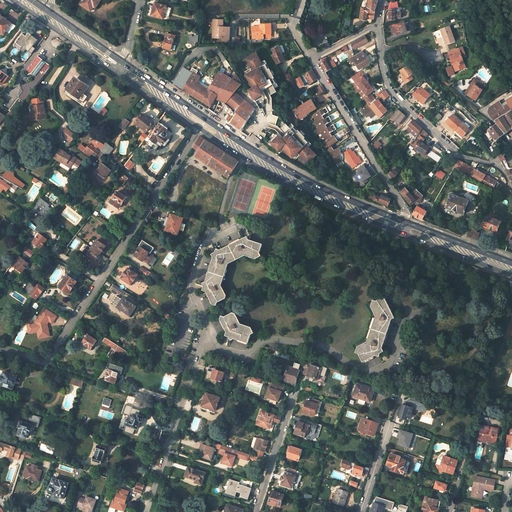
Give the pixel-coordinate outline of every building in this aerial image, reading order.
[(95,8),(100,0),(83,0),(80,4),(91,11),(94,6),(95,8)] [(368,8),(362,8),(360,19),(366,20),(367,18),(374,19),(375,10),(377,1),(369,0),(368,8)] [(171,7),(166,6),(155,3),(153,8),(155,9),(153,16),(163,18),(164,16),(168,17),(171,7)] [(389,10),(389,20),(395,20),(396,18),(400,18),(400,12),(395,12),(395,9),(389,10)] [(0,19),(0,32),(3,35),(11,24),(6,21),(6,19),(4,17),(2,18),(2,17),(0,19)] [(223,20),(214,20),(213,33),(216,33),(215,38),(221,39),(221,43),(228,44),(230,28),(223,27),(223,20)] [(390,26),(393,36),(406,32),(403,22),(390,26)] [(253,37),(257,36),(257,38),(264,37),(271,37),(271,33),(271,25),(260,25),(261,27),(252,27),(253,37)] [(440,30),(446,44),(455,41),(449,27),(440,30)] [(25,36),(22,34),(14,44),(21,49),(20,50),(24,53),(26,50),(31,53),(35,48),(33,46),(34,44),(35,44),(39,39),(32,34),(31,35),(28,33),(25,36)] [(167,33),(163,47),(172,50),(175,35),(167,33)] [(364,35),(350,43),(354,49),(368,42),(364,35)] [(277,65),(284,61),(279,47),(272,50),(274,55),(272,56),(277,65)] [(448,51),(456,71),(461,69),(459,64),(464,62),(459,47),(448,51)] [(357,65),(359,69),(363,67),(369,63),(370,63),(363,51),(352,57),(354,61),(356,60),(359,64),(357,65)] [(270,96),(276,92),(273,86),(275,84),(273,79),(274,78),(269,69),(268,70),(265,65),(263,66),(258,58),(257,59),(254,54),(245,59),(252,72),(245,75),(252,89),(248,91),(254,102),(264,97),(261,92),(266,89),(270,96)] [(42,60),(43,59),(38,55),(25,72),(28,75),(32,74),(42,60)] [(45,63),(42,60),(32,74),(35,76),(39,71),(45,63)] [(327,63),(324,60),(319,63),(326,73),(336,67),(332,60),(327,63)] [(44,75),(51,66),(46,62),(45,63),(39,71),(44,75)] [(401,76),(404,83),(412,79),(411,76),(414,74),(409,66),(400,70),(402,75),(401,76)] [(200,77),(184,67),(173,85),(182,92),(183,90),(210,107),(212,104),(216,106),(218,104),(213,102),(215,99),(224,102),(241,116),(232,126),(239,131),(254,110),(235,92),(240,85),(219,71),(209,90),(198,84),(199,82),(198,81),(200,77)] [(318,80),(312,70),(304,75),(304,76),(301,78),(305,86),(309,83),(309,84),(318,80)] [(35,77),(36,78),(40,80),(44,75),(39,71),(35,76),(35,77)] [(364,76),(360,72),(352,76),(367,96),(364,98),(369,104),(375,99),(371,94),(373,91),(362,77),(364,76)] [(14,114),(40,80),(36,78),(35,77),(35,80),(21,86),(24,91),(9,110),(14,114)] [(67,90),(83,102),(87,97),(82,93),(87,87),(76,78),(67,90)] [(465,93),(475,100),(482,90),(485,86),(474,79),(465,93)] [(418,89),(412,96),(419,102),(420,100),(423,103),(430,96),(422,89),(420,91),(418,89)] [(379,95),(384,101),(390,96),(386,90),(379,95)] [(511,97),(501,105),(498,102),(488,109),(487,113),(494,123),(502,117),(511,110),(511,111),(511,110),(511,97)] [(39,120),(47,118),(47,114),(45,113),(43,98),(32,100),(33,106),(31,107),(32,113),(33,118),(38,117),(39,120)] [(370,106),(369,104),(361,110),(365,115),(368,113),(371,118),(376,114),(380,118),(387,111),(378,100),(370,106)] [(315,108),(311,101),(302,106),(294,111),(299,119),(307,115),(306,114),(315,108)] [(326,107),(315,114),(313,117),(315,118),(313,123),(315,125),(323,120),(321,117),(322,116),(329,112),(326,107)] [(393,120),(399,126),(406,117),(398,110),(391,119),(393,120)] [(511,128),(511,111),(511,110),(502,117),(510,130),(511,128)] [(29,113),(31,121),(39,120),(38,117),(33,118),(32,113),(29,113)] [(147,132),(154,123),(142,114),(135,123),(147,132)] [(452,116),(445,124),(454,132),(456,130),(463,137),(469,131),(467,130),(469,127),(465,123),(463,125),(452,116)] [(332,121),(329,117),(324,119),(323,120),(315,125),(316,125),(318,127),(315,129),(318,134),(321,133),(326,129),(324,126),(325,126),(332,121)] [(494,123),(504,134),(510,130),(502,117),(494,123)] [(123,129),(129,122),(125,119),(119,126),(123,129)] [(407,129),(411,131),(412,130),(418,134),(422,129),(413,121),(408,126),(409,127),(407,129)] [(165,132),(168,129),(162,124),(162,125),(158,122),(154,128),(156,130),(153,133),(154,134),(149,141),(155,145),(157,143),(161,146),(163,144),(165,146),(169,140),(166,138),(167,136),(167,133),(165,132)] [(304,167),(314,158),(310,153),(311,152),(307,149),(310,146),(303,140),(304,139),(291,124),(288,127),(285,124),(279,130),(286,137),(281,141),(276,135),(268,142),(275,149),(276,148),(278,150),(280,148),(290,159),(294,155),(296,158),(304,167)] [(336,129),(333,125),(327,129),(326,129),(321,133),(322,135),(320,137),(324,142),(331,138),(329,134),(330,133),(336,129)] [(78,135),(69,127),(67,130),(68,138),(73,143),(78,135)] [(335,135),(340,143),(348,137),(345,134),(350,131),(347,127),(335,135)] [(493,128),(488,131),(495,140),(500,137),(493,128)] [(456,130),(454,132),(461,139),(463,137),(456,130)] [(424,131),(415,142),(413,141),(411,144),(410,146),(424,155),(429,148),(422,143),(428,135),(424,131)] [(194,144),(201,148),(198,152),(195,156),(228,178),(239,162),(200,136),(194,144)] [(326,148),(337,141),(334,136),(332,137),(331,138),(324,142),(323,143),(326,148)] [(94,138),(86,149),(81,145),(78,148),(89,157),(91,154),(95,157),(99,152),(100,151),(104,146),(94,138)] [(379,139),(374,145),(378,148),(383,142),(379,139)] [(100,151),(107,156),(113,148),(106,143),(104,146),(100,151)] [(76,159),(76,158),(72,156),(71,157),(67,155),(68,154),(60,149),(54,158),(61,163),(62,162),(71,168),(73,163),(79,167),(82,162),(76,159)] [(345,157),(352,169),(361,163),(353,151),(352,152),(350,149),(344,153),(346,156),(345,157)] [(338,154),(336,150),(334,151),(329,154),(336,164),(341,161),(337,155),(338,154)] [(132,169),(135,164),(130,160),(127,164),(132,169)] [(475,170),(458,160),(454,168),(470,177),(475,170)] [(104,178),(111,170),(101,163),(95,170),(97,172),(96,173),(104,178)] [(361,179),(358,181),(360,186),(370,182),(368,179),(372,178),(366,164),(356,168),(361,179)] [(7,191),(12,185),(15,188),(17,186),(23,189),(26,185),(13,175),(15,173),(8,168),(1,176),(3,177),(2,179),(0,177),(0,191),(1,192),(4,188),(7,191)] [(398,173),(393,170),(389,175),(394,180),(398,173)] [(486,176),(475,170),(470,177),(481,183),(486,176)] [(440,171),(437,176),(442,179),(445,174),(440,171)] [(117,181),(123,185),(128,178),(123,174),(117,181)] [(494,186),(496,182),(498,178),(491,174),(489,178),(486,176),(481,183),(493,190),(494,186)] [(74,184),(69,181),(63,190),(67,193),(74,184)] [(405,188),(400,192),(411,205),(416,201),(419,204),(423,197),(417,191),(413,194),(415,195),(413,197),(411,196),(405,188)] [(118,208),(126,198),(117,192),(110,203),(118,208)] [(451,194),(446,207),(463,214),(469,201),(451,194)] [(380,198),(374,195),(372,200),(388,206),(391,199),(381,195),(380,198)] [(47,218),(55,209),(42,198),(34,208),(47,218)] [(422,220),(426,212),(417,207),(413,215),(422,220)] [(484,221),(481,226),(485,227),(485,228),(497,232),(501,222),(496,220),(498,216),(491,213),(490,217),(489,217),(489,218),(487,217),(485,221),(484,221)] [(177,235),(183,218),(171,214),(165,231),(177,235)] [(480,234),(474,232),(472,239),(477,241),(480,234)] [(40,248),(47,239),(39,233),(36,238),(35,237),(34,239),(32,242),(40,248)] [(100,254),(106,246),(103,244),(106,240),(99,236),(91,249),(99,254),(100,254)] [(256,259),(262,257),(261,253),(264,245),(245,239),(213,254),(214,257),(203,290),(207,291),(213,304),(217,305),(218,302),(227,297),(222,285),(229,264),(246,256),(256,259)] [(143,261),(148,264),(153,256),(149,253),(149,252),(148,251),(145,250),(147,247),(142,244),(134,256),(143,261)] [(87,245),(81,254),(86,257),(87,256),(95,260),(99,254),(91,249),(87,245)] [(31,257),(34,253),(25,247),(23,251),(31,257)] [(21,273),(28,263),(21,257),(19,260),(16,259),(12,265),(21,273)] [(121,278),(131,284),(137,275),(137,274),(139,271),(130,266),(128,269),(128,268),(121,278)] [(147,276),(150,273),(141,267),(139,271),(147,276)] [(68,293),(76,282),(67,276),(59,287),(68,293)] [(31,293),(29,295),(36,299),(45,287),(42,284),(42,285),(40,283),(39,285),(38,284),(31,293)] [(121,293),(125,296),(127,293),(113,284),(111,288),(113,289),(111,291),(116,294),(117,293),(120,294),(121,293)] [(117,307),(130,315),(136,306),(131,303),(131,302),(130,301),(129,302),(127,300),(127,299),(127,298),(125,297),(124,298),(123,298),(122,300),(116,296),(112,302),(118,306),(117,307)] [(359,354),(363,362),(384,351),(382,347),(392,319),(395,318),(385,297),(376,301),(373,300),(371,306),(376,316),(368,341),(358,346),(355,353),(359,354)] [(56,317),(43,308),(34,322),(35,324),(31,325),(31,320),(26,321),(28,334),(36,332),(38,339),(49,337),(46,324),(48,322),(51,324),(56,317)] [(225,336),(248,343),(251,334),(254,332),(252,329),(242,326),(234,311),(225,316),(221,315),(220,319),(226,332),(225,336)] [(82,343),(91,349),(96,340),(88,335),(89,334),(84,331),(83,331),(78,338),(83,342),(82,343)] [(105,337),(102,342),(112,348),(114,343),(105,337)] [(106,356),(111,358),(116,349),(118,350),(120,347),(114,343),(112,348),(106,356)] [(317,379),(321,368),(310,365),(311,362),(305,360),(301,372),(307,374),(306,376),(317,379)] [(121,374),(123,368),(110,364),(108,370),(109,370),(106,380),(115,383),(118,373),(121,374)] [(211,378),(221,381),(224,372),(222,372),(224,368),(217,365),(216,370),(214,369),(211,378)] [(295,381),(299,370),(287,366),(283,379),(289,381),(289,379),(295,381)] [(16,380),(17,376),(4,371),(2,376),(0,380),(1,380),(0,383),(0,384),(13,389),(14,384),(15,385),(16,380)] [(71,379),(70,383),(82,387),(84,380),(70,376),(69,379),(71,379)] [(268,387),(264,397),(278,401),(281,392),(282,392),(284,387),(271,382),(269,388),(268,387)] [(370,402),(374,390),(357,384),(353,396),(370,402)] [(215,410),(220,398),(206,393),(202,406),(215,410)] [(139,407),(141,401),(135,399),(133,405),(139,407)] [(314,415),(318,401),(312,399),(311,403),(306,401),(302,412),(314,415)] [(404,404),(412,407),(423,411),(425,407),(427,408),(428,406),(423,404),(420,403),(410,399),(408,403),(405,402),(404,404)] [(35,408),(22,404),(20,408),(34,413),(35,408)] [(409,417),(412,407),(404,404),(402,404),(398,417),(404,419),(405,416),(409,417)] [(125,425),(137,429),(140,421),(142,421),(143,417),(139,415),(140,411),(132,408),(130,415),(129,415),(128,419),(127,419),(125,425)] [(281,418),(260,411),(256,424),(269,428),(272,420),(279,422),(281,418)] [(30,431),(32,426),(38,427),(41,418),(29,414),(28,417),(23,415),(21,421),(22,421),(21,422),(20,421),(18,427),(19,427),(20,428),(19,431),(18,435),(26,438),(28,434),(29,434),(30,431)] [(294,433),(304,436),(306,437),(307,435),(311,436),(315,433),(318,424),(301,418),(299,422),(298,421),(296,425),(295,429),(294,433)] [(373,435),(377,423),(361,418),(357,430),(373,435)] [(489,427),(481,425),(478,440),(485,442),(486,440),(488,440),(487,442),(495,444),(498,429),(491,427),(490,429),(489,428),(489,427)] [(410,441),(412,434),(399,430),(398,435),(400,436),(399,439),(397,445),(410,449),(412,442),(410,441)] [(6,444),(15,447),(17,442),(12,440),(11,443),(10,442),(11,438),(8,437),(6,444)] [(262,458),(268,441),(260,439),(257,438),(254,448),(257,448),(254,456),(262,458)] [(7,456),(18,460),(22,449),(15,447),(6,444),(0,442),(0,450),(2,452),(3,449),(9,451),(7,456)] [(213,460),(216,451),(217,448),(209,446),(204,444),(202,449),(207,451),(205,458),(213,460)] [(92,461),(101,464),(103,459),(102,458),(104,452),(105,453),(106,448),(97,445),(96,450),(94,456),(92,461)] [(235,456),(248,460),(250,454),(221,445),(219,453),(224,455),(222,463),(232,466),(235,456)] [(298,460),(302,450),(289,446),(287,450),(289,451),(289,453),(287,457),(298,460)] [(390,454),(387,465),(392,466),(394,467),(393,470),(403,474),(403,473),(405,473),(406,469),(405,468),(405,467),(403,467),(405,460),(400,459),(400,457),(390,454)] [(457,465),(454,459),(447,457),(442,460),(437,458),(435,463),(439,472),(441,471),(448,473),(455,470),(457,465)] [(342,458),(339,465),(352,469),(351,472),(360,476),(363,468),(355,465),(356,463),(342,458)] [(28,479),(34,481),(34,479),(39,481),(42,470),(38,469),(38,468),(32,466),(32,467),(27,466),(24,476),(29,477),(28,479)] [(201,484),(205,472),(187,467),(184,476),(195,480),(194,482),(201,484)] [(78,468),(74,478),(80,481),(84,470),(78,468)] [(299,481),(301,476),(293,473),(292,475),(285,472),(283,476),(282,480),(281,484),(292,488),(292,487),(297,488),(299,481)] [(494,481),(474,477),(471,497),(481,499),(482,491),(481,489),(482,486),(486,487),(487,489),(492,490),(494,481)] [(63,497),(68,483),(60,480),(60,481),(53,478),(51,486),(50,485),(49,490),(54,492),(54,490),(56,491),(55,494),(63,497)] [(232,480),(229,489),(227,488),(225,494),(233,496),(235,491),(236,492),(241,493),(240,497),(247,499),(250,488),(239,484),(239,482),(232,480)] [(445,491),(447,485),(436,482),(434,488),(445,491)] [(116,509),(124,511),(126,506),(123,505),(124,502),(128,492),(119,488),(116,496),(114,496),(111,505),(116,507),(116,509)] [(342,510),(348,492),(347,492),(342,491),(338,489),(333,502),(329,501),(328,505),(342,510)] [(280,506),(283,495),(272,492),(269,502),(280,506)] [(91,511),(96,499),(87,496),(86,498),(80,496),(77,506),(83,508),(83,507),(85,507),(83,511),(91,511)] [(376,496),(370,511),(381,511),(383,507),(391,510),(394,502),(376,496)] [(422,511),(425,511),(437,511),(439,509),(436,508),(438,501),(425,497),(422,511)]
